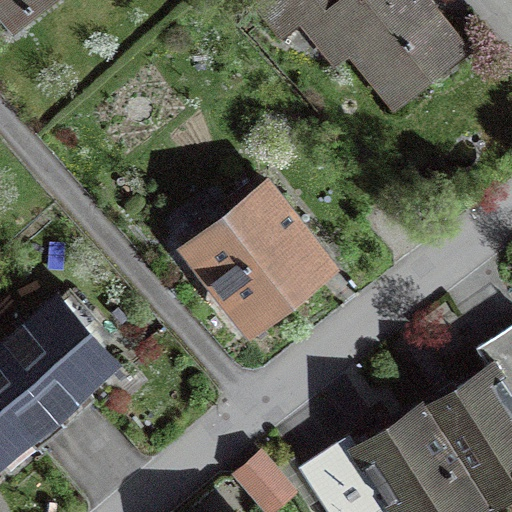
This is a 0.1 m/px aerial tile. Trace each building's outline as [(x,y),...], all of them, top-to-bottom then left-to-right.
[(15,0),(28,14),(44,0),(15,0)] [(263,0),(259,3),(284,33),(324,0),(263,0)] [(340,0),(325,12),(397,100),(463,47),(424,0),(340,0)] [(303,223),(272,184),(260,194),(248,180),(228,196),(240,211),(191,250),(226,293),(236,285),(257,312),(315,265),(290,234),(303,223)] [(58,293),(0,342),(66,419),(94,395),(84,383),(114,358),(87,326),(97,318),(71,287),(60,296),(58,293)] [(422,403),(487,501),(511,484),(511,394),(511,393),(511,392),(511,322),(479,345),(491,363),(427,405),(424,401),(422,403)] [(37,443),(66,419),(0,342),(0,455),(28,432),(37,443)] [(487,501),(422,403),(357,445),(349,433),(302,463),(333,511),(362,511),(354,498),(379,481),(399,511),(460,511),(482,498),(484,502),(487,501)] [(260,451),(236,471),(269,510),(293,490),(260,451)]
